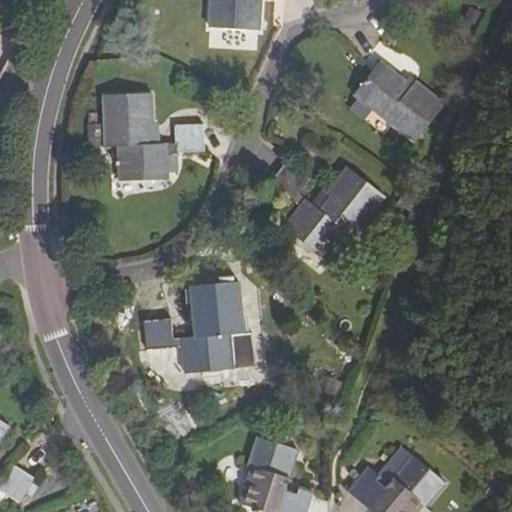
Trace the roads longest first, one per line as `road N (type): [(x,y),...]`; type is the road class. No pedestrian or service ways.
road 1 (residential): [(364,5),(285,36),(203,232),(179,257),(148,270),(41,287)]
road 2 (tertiary): [(88,0),(53,71),(29,178),(41,287)]
road 3 (tertiary): [(41,287),(67,368),(150,511)]
